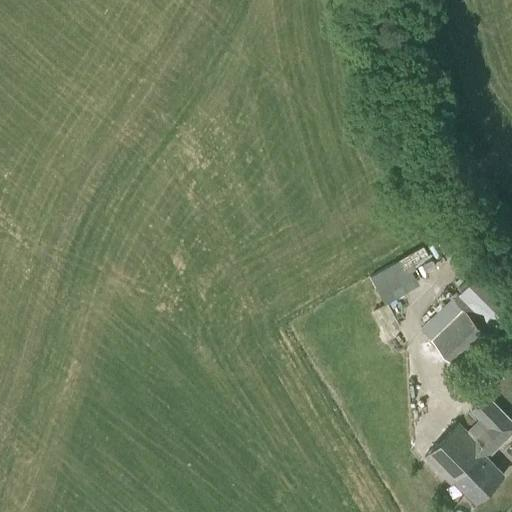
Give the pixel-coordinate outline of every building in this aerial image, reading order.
[(374,272),(390,300),(432,277),(423,260),(435,254),(428,242),(374,272)] [(495,339),(491,334),(511,313),(511,305),(479,272),(421,328),(462,371),(495,339)] [(376,309),(387,331),(396,326),(384,304),(376,309)] [(374,356),(348,319),(319,342),(346,378),(374,356)] [(511,432),(511,419),(487,394),(425,455),(453,483),(455,481),(476,502),(505,473),(488,456),(511,432)]
